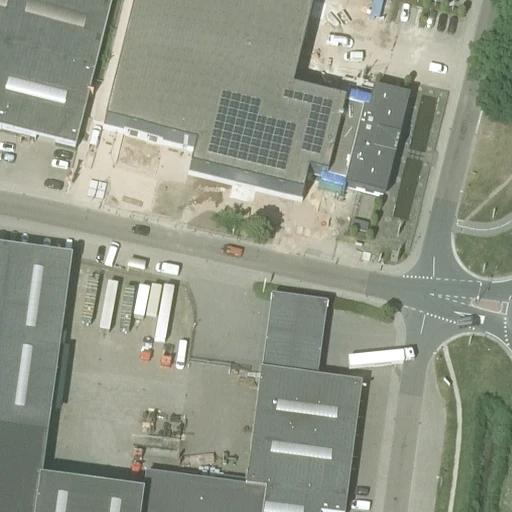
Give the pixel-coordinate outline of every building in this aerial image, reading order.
[(0,0),(0,132),(75,151),(86,105),(112,0),(0,0)] [(163,96),(169,66),(113,54),(106,84),(163,96)] [(367,114),(212,75),(194,151),(381,198),(400,122),(405,101),(372,93),(367,114)] [(0,511),(137,511),(140,498),(40,485),(51,412),(71,415),(77,362),(58,359),(68,296),(73,263),(0,252),(0,511)] [(140,498),(137,511),(344,511),(360,389),(316,383),(261,375),(259,375),(243,491),(142,477),(140,498)]
